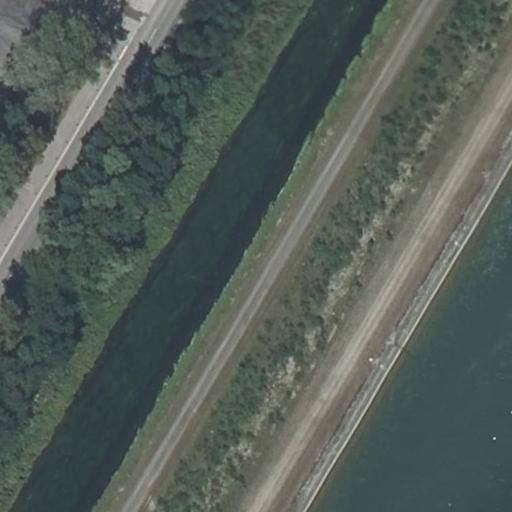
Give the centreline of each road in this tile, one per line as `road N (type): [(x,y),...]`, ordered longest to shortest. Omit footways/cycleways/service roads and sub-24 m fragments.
road 1 (track): [(438,0),(133,511)]
road 2 (track): [(259,511),(511,80)]
road 3 (tertiary): [(0,305),(182,0)]
